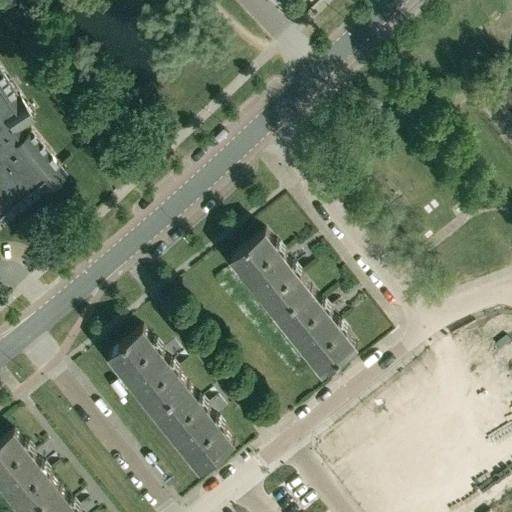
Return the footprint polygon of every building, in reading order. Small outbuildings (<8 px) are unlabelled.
[(0,218),(63,167),(24,120),(33,114),(0,63),(0,218)] [(303,270),(295,261),(293,257),(291,258),(285,251),(287,250),(276,237),(275,238),(265,225),(231,252),(242,266),(243,265),(268,296),(267,297),(277,310),(311,283),(302,271),(303,270)] [(333,307),(330,304),(322,294),(321,295),(311,283),(277,310),(288,324),(289,323),(314,354),(313,355),(324,369),(358,341),(348,329),(349,328),(339,315),(337,316),(331,308),(333,307)] [(180,368),(172,358),(169,355),(168,356),(162,348),(163,347),(153,334),(152,335),(142,323),(108,350),(119,364),(120,363),(145,394),(144,395),(154,408),(188,381),(178,369),(180,368)] [(209,405),(207,402),(199,392),(198,393),(188,381),(154,408),(165,421),(166,420),(191,452),(190,452),(201,466),(235,439),(224,426),(226,425),(215,412),(214,413),(208,406),(209,405)] [(429,411),(459,450),(496,422),(466,382),(429,411)] [(51,471),(43,460),(41,458),(40,459),(34,451),(35,450),(25,437),(23,438),(13,426),(0,436),(0,476),(16,497),(15,498),(26,511),(60,484),(50,472),(51,471)] [(81,508),(79,504),(71,495),(69,496),(60,484),(26,511),(82,511),(80,509),(81,508)]
